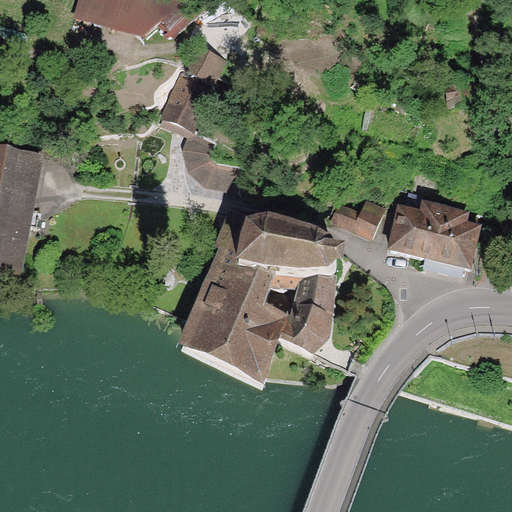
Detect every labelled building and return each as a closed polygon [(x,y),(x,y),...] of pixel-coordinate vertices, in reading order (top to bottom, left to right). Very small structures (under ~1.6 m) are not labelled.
[(81,0),(76,23),(151,42),(162,0),(81,0)] [(219,65),(185,51),(155,125),(187,138),(219,65)] [(243,133),(235,126),(225,122),(214,121),(203,124),(194,130),(187,138),(184,149),(184,160),(187,171),(195,180),(205,186),(216,189),(228,187),(238,181),(246,173),(250,163),(251,152),(249,142),(243,133)] [(0,278),(21,282),(45,157),(0,149),(0,278)] [(399,208),(389,253),(473,271),(482,229),(469,226),(471,216),(424,205),(422,213),(399,208)] [(337,212),(332,226),(374,243),(386,213),(367,206),(361,221),(337,212)] [(257,228),(240,222),(187,350),(260,386),(277,346),(312,357),(330,337),(333,288),(340,284),(342,269),(322,239),(299,232),(257,228)]
